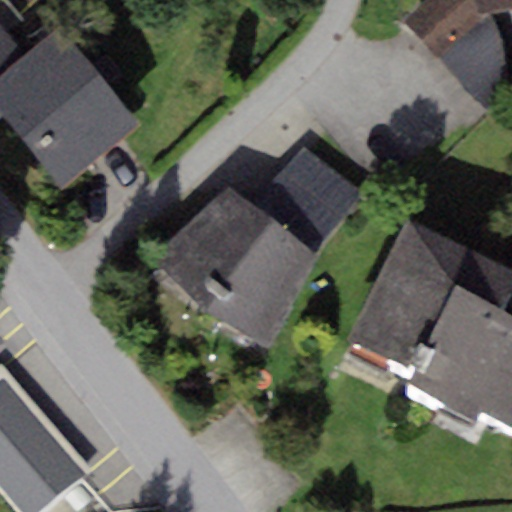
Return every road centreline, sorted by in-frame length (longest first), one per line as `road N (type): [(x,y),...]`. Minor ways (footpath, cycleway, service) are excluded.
road 1 (residential): [(35,278),(310,49),(341,0)]
road 2 (residential): [(35,278),(215,511)]
